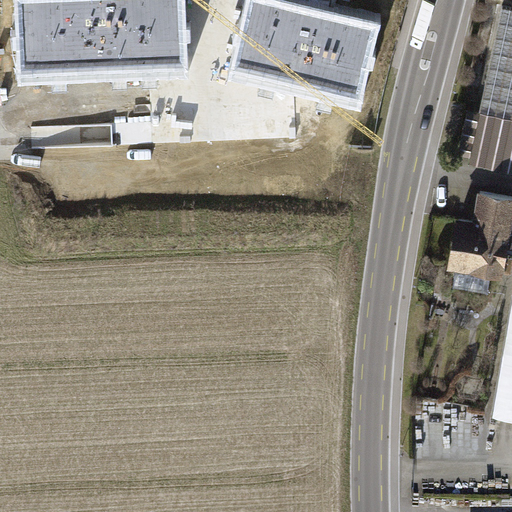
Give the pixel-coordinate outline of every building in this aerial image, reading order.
[(183,0),(54,0),(21,2),(24,80),(187,72),(183,0)] [(377,30),(260,0),(249,0),(230,76),(357,108),(377,30)] [(511,7),(503,6),(470,162),(511,171),(511,7)] [(511,212),(511,196),(473,191),(468,220),(450,217),(442,269),(501,278),(511,212)] [(511,275),(489,418),(511,422),(511,275)]
